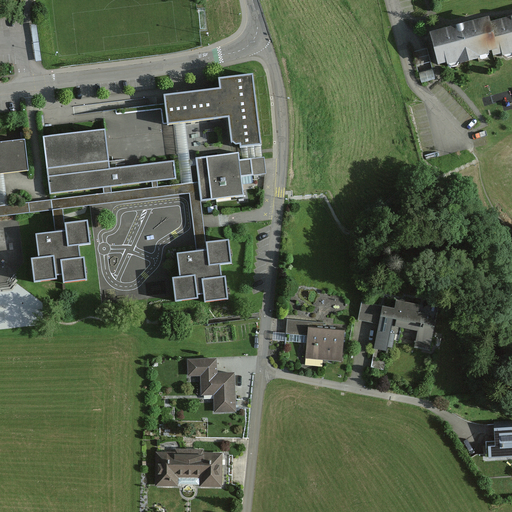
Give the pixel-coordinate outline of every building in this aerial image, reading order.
[(440,66),(497,51),(490,28),(489,22),(432,38),(440,66)] [(511,22),(490,28),(497,51),(498,56),(511,51),(511,22)] [(38,25),(30,26),(36,62),(42,61),(38,25)] [(215,87),(162,95),(166,128),(223,120),(227,147),(257,143),(249,76),(214,80),(215,87)] [(102,132),(42,139),(50,196),(109,188),(107,171),(102,132)] [(0,176),(28,173),(24,143),(0,146),(0,176)] [(236,153),(192,159),(197,201),(241,194),(239,180),(260,176),(258,157),(238,160),(236,153)] [(107,171),(109,188),(173,180),(170,163),(107,171)] [(30,259),(33,282),(56,280),(56,275),(63,275),(64,284),(87,281),(84,258),(81,258),(79,245),(91,244),(88,220),(64,223),(65,231),(36,235),(39,258),(30,259)] [(229,262),(225,239),(204,242),(206,252),(177,257),(180,275),(171,278),(175,300),(200,295),(202,301),(225,296),(221,264),(229,262)] [(395,311),(362,304),(358,321),(379,326),(374,351),(388,354),(388,350),(393,351),(394,342),(399,343),(402,330),(418,333),(415,350),(430,353),(436,325),(426,323),(428,317),(418,315),(420,307),(397,302),(395,311)] [(347,332),(310,328),(307,359),(344,362),(347,332)] [(217,363),(190,363),(191,378),(203,377),(204,396),(217,396),(217,412),(236,412),(235,376),(217,376),(217,363)] [(511,421),(494,422),(495,445),(489,445),(489,459),(511,457),(511,421)] [(222,455),(159,455),(159,485),(178,486),(179,475),(202,475),(202,486),(222,487),(222,455)]
